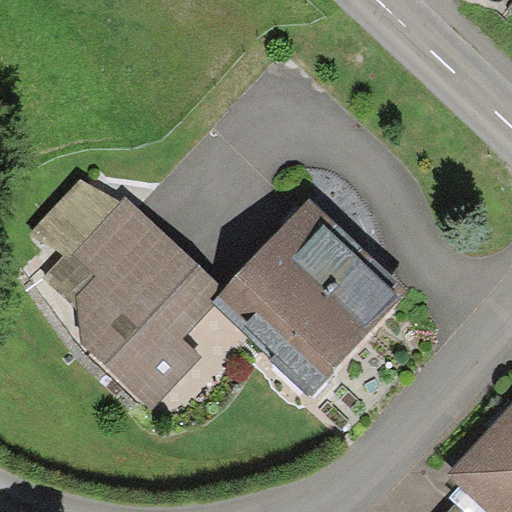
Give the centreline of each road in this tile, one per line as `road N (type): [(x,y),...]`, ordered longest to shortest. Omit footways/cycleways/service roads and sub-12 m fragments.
road 1 (residential): [(306,511),(380,454),(511,310)]
road 2 (secondary): [(383,0),(511,122)]
